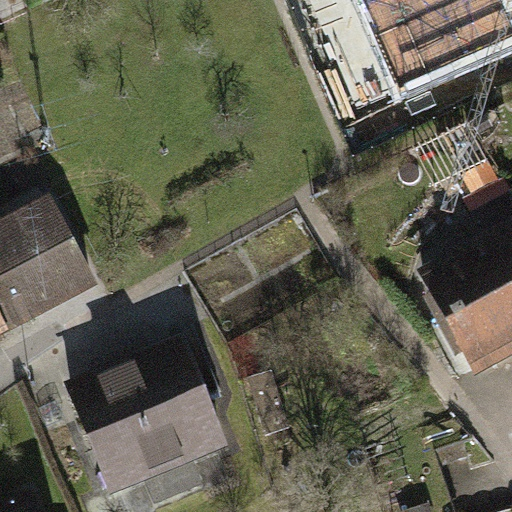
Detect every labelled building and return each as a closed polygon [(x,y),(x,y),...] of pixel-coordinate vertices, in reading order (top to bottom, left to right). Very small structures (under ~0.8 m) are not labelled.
[(364,0),(401,84),(511,36),(511,19),(503,0),(364,0)] [(38,188),(0,209),(0,329),(90,278),(38,188)] [(511,212),(413,273),(478,379),(511,357),(511,212)] [(227,445),(186,337),(77,378),(118,486),(227,445)] [(459,511),(453,478),(397,489),(401,511),(459,511)] [(44,511),(37,495),(0,510),(0,511),(44,511)]
